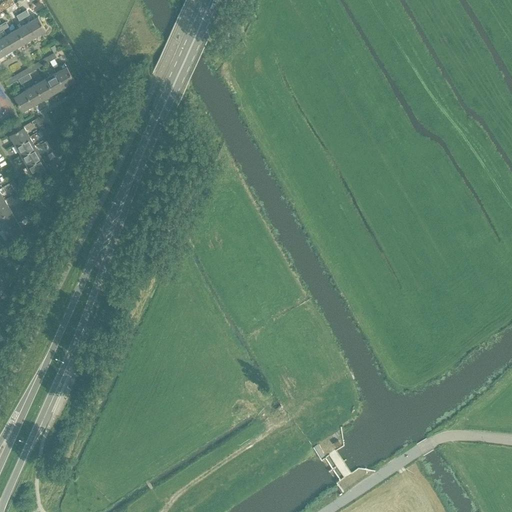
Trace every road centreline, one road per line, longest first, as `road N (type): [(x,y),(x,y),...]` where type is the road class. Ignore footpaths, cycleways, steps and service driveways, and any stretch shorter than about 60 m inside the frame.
road 1 (primary): [(0,511),(106,260),(113,225)]
road 2 (primary): [(113,225),(0,462)]
road 3 (primary): [(113,225),(210,0)]
road 4 (unclassified): [(327,511),(442,438),(511,441)]
road 5 (track): [(164,511),(271,428)]
